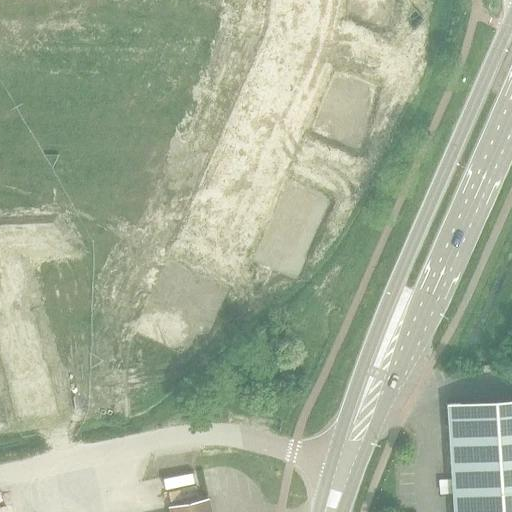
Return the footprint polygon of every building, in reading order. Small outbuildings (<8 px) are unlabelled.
[(348,0),(339,20),(394,44),(413,0),(348,0)] [(179,9),(177,17),(189,19),(190,11),(179,9)] [(218,15),(217,23),(229,25),(230,17),(218,15)] [(230,17),(229,25),(241,27),(242,19),(230,17)] [(130,27),(127,54),(166,58),(169,31),(130,27)] [(49,53),(22,54),(24,93),(46,93),(46,92),(50,91),(49,53)] [(22,54),(0,54),(0,93),(23,93),(24,93),(22,54)] [(122,62),(120,81),(163,85),(166,58),(127,54),(127,63),(122,62)] [(248,55),(243,66),(250,69),(255,58),(248,55)] [(332,61),(300,134),(354,158),(371,119),(364,116),(379,81),(332,61)] [(243,66),(238,77),(245,80),(250,69),(243,66)] [(120,107),(114,134),(152,142),(158,115),(120,107)] [(114,134),(108,160),(146,169),(152,142),(114,134)] [(209,143),(204,154),(211,157),(216,146),(209,143)] [(204,154),(199,165),(207,168),(211,157),(204,154)] [(284,170),(247,254),(293,274),(330,190),(284,170)] [(98,187),(94,204),(98,205),(96,213),(134,222),(140,196),(98,187)] [(96,213),(91,239),(128,247),(134,222),(96,213)] [(174,219),(168,230),(175,234),(181,223),(174,219)] [(168,230),(162,240),(169,244),(175,234),(168,230)] [(71,254),(30,263),(37,296),(78,288),(71,254)] [(452,511),(511,511),(511,399),(446,404),(451,479),(452,492),(452,511)] [(451,479),(439,480),(440,493),(452,492),(451,479)] [(210,511),(208,500),(169,508),(169,511),(210,511)]
